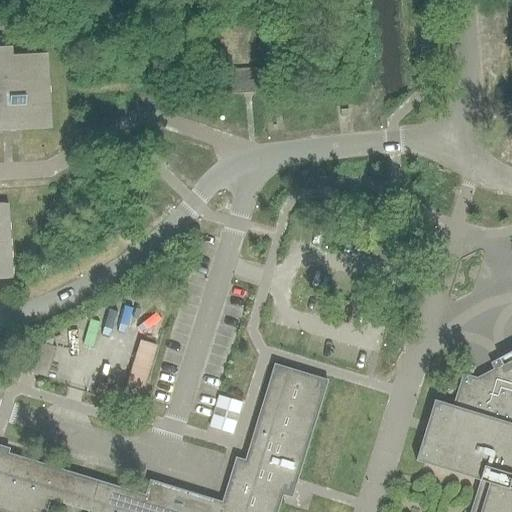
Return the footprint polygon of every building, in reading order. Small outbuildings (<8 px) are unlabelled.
[(228,95),(244,94),(267,93),(267,78),(277,78),(274,22),(213,25),(216,81),(227,80),(228,95)] [(0,132),(52,129),(47,54),(12,56),(12,48),(0,48),(0,132)] [(143,195),(144,192),(146,185),(131,180),(128,191),(143,195)] [(0,280),(12,279),(8,204),(0,204),(0,280)] [(140,338),(121,397),(139,403),(157,344),(140,338)] [(40,344),(30,375),(46,380),(56,349),(40,344)] [(511,511),(511,352),(508,354),(511,360),(477,378),(462,374),(453,406),(434,401),(428,423),(425,433),(416,462),(489,484),(480,511),(511,511)] [(297,480),(314,424),(327,382),(304,375),(299,373),(275,366),(267,391),(250,445),(245,462),(236,459),(222,505),(219,511),(200,511),(172,503),(171,504),(145,496),(144,496),(140,495),(132,492),(92,480),(79,476),(8,454),(10,450),(0,446),(0,508),(12,511),(46,511),(52,493),(69,499),(84,503),(92,505),(89,511),(276,511),(281,498),(282,495),(288,477),(297,480)] [(209,428),(232,435),(242,403),(219,396),(209,428)]
